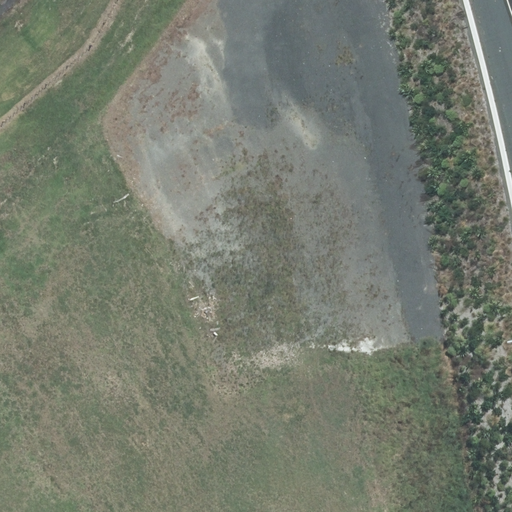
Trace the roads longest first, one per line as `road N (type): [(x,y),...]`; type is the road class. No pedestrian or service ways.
road 1 (track): [(13,150),(184,263),(285,371),(376,511)]
road 2 (track): [(0,149),(72,131),(154,55),(187,0)]
